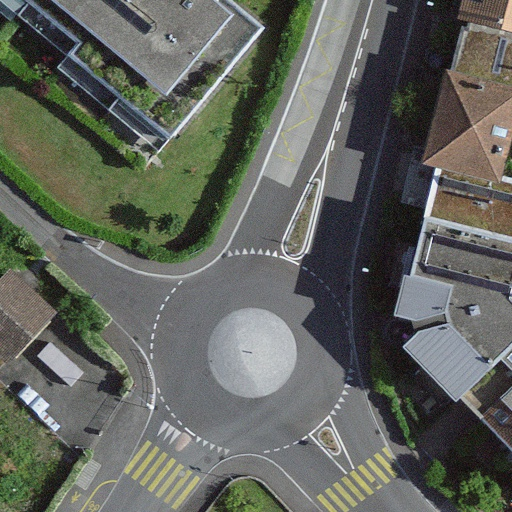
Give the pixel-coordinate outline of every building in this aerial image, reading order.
[(28,0),(80,42),(69,55),(169,137),(259,28),(225,0),(28,0)] [(511,0),(463,0),(460,15),(511,27),(511,0)] [(511,27),(460,15),(446,72),(425,161),(437,163),(499,178),(511,121),(511,27)] [(437,163),(423,221),(511,242),(511,181),(499,178),(437,163)] [(511,242),(423,221),(390,331),(469,407),(511,450),(511,242)] [(51,309),(9,271),(0,280),(0,354),(5,359),(51,309)]
